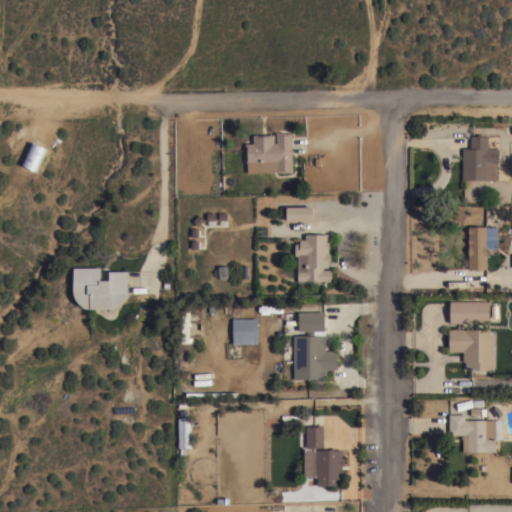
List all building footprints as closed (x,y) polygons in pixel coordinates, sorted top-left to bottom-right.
[(292,171),(277,172),(277,171),(247,172),(247,162),(246,162),(245,143),(253,143),(253,134),(274,134),(274,142),(276,142),(276,132),(285,132),(291,132),(292,171)] [(463,147),(470,148),(471,135),(488,135),(487,148),(498,148),(498,162),(496,162),(495,180),(462,179),(463,147)] [(287,220),(286,206),(313,205),(313,220),(287,220)] [(486,269),(468,269),(468,226),(486,226),(486,269)] [(328,241),(329,241),(329,247),(328,247),(328,252),(329,252),(329,254),(330,254),(330,260),(329,260),(329,263),(328,263),(328,266),(323,266),(323,269),(330,269),(330,271),(331,271),(331,278),(330,278),(330,280),(321,280),(321,281),(317,281),(317,280),(297,280),(298,255),(295,255),(295,243),(299,243),(299,239),(305,239),(305,233),(328,233),(328,241)] [(73,267),(100,267),(100,279),(108,279),(108,270),(127,270),(127,292),(126,295),(125,298),(123,300),(121,303),(118,305),(116,306),(112,308),(92,308),(92,309),(90,309),(85,308),(79,304),(75,299),(73,295),(74,295),(73,292),(73,290),(73,267)] [(449,322),(449,300),(489,301),(489,322),(449,322)] [(189,343),(181,342),(181,305),(190,305),(189,343)] [(324,311),(324,330),(298,330),(298,311),(324,311)] [(233,344),(232,319),(257,318),(258,343),(233,344)] [(494,368),(486,368),(484,370),(477,370),(475,369),(465,369),(465,361),(463,361),(463,351),(449,351),(449,348),(447,347),(447,342),(449,341),(449,339),(447,337),(448,332),(449,331),(449,329),(489,329),(489,333),(494,333),(494,368)] [(293,335),(307,334),(307,332),(313,332),(313,334),(325,334),(325,335),(326,336),(326,343),(325,344),(325,350),(338,350),(338,361),(337,361),(337,369),(326,369),(327,376),(325,377),(325,378),(294,379),(293,335)] [(190,441),(187,441),(188,448),(182,448),(182,442),(181,442),(181,441),(178,441),(178,409),(179,409),(179,403),(190,402),(190,441)] [(500,419),(500,438),(495,438),(495,451),(462,451),(462,434),(449,434),(449,413),(464,413),(464,419),(500,419)] [(306,425),(323,425),(323,447),(306,447),(306,425)] [(315,449),(330,449),(330,447),(335,447),(335,449),(342,449),(342,457),(344,457),(344,464),(342,465),(342,467),(344,468),(344,475),(341,476),(341,485),(324,485),(324,486),(321,486),(321,485),(317,485),(317,476),(315,476),(315,449)] [(314,476),(304,476),(304,448),(314,448),(314,476)]
